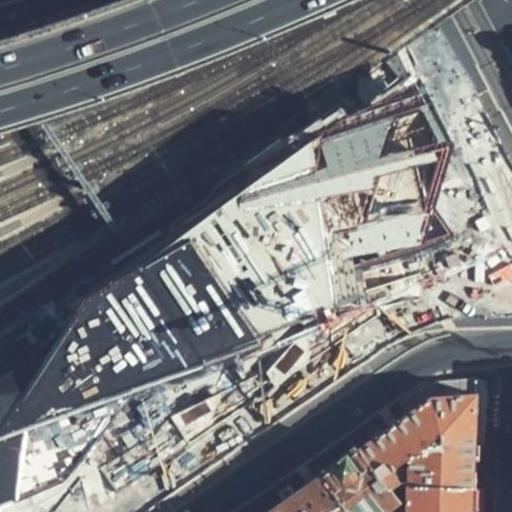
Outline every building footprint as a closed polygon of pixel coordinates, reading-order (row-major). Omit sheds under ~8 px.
[(327,126),(0,363),(0,511),(23,511),(65,490),(89,456),(103,436),(117,459),(139,496),(417,314),(413,282),(410,254),(447,232),(438,219),(433,211),(449,152),(421,79),(327,126)] [(435,395),(361,448),(392,488),(410,485),(476,487),(479,392),(455,394),(435,395)] [(344,459),(325,473),(354,511),(382,511),(400,500),(392,488),(361,448),(344,459)] [(354,511),(325,473),(288,499),(269,511),(354,511)] [(474,511),(476,487),(410,485),(408,511),(474,511)]
